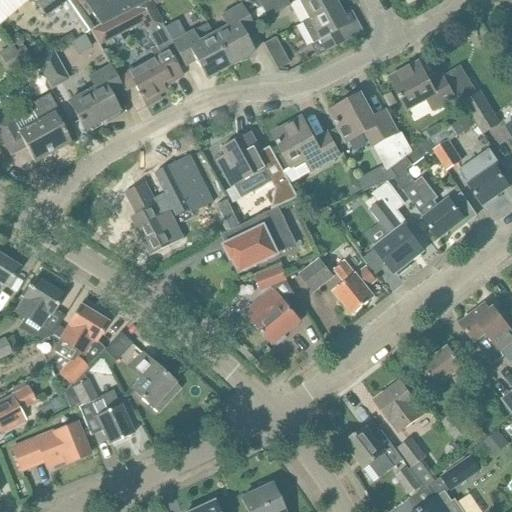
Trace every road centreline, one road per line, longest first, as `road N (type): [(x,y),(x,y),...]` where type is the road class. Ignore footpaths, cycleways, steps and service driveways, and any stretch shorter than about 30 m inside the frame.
road 1 (residential): [(39,229),(103,161),(183,112),(300,88),(396,42)]
road 2 (unclassified): [(277,413),(172,313),(39,229)]
road 3 (unclassified): [(277,413),(511,233)]
road 4 (unclassified): [(65,511),(277,413)]
road 5 (unclassified): [(345,511),(277,413)]
